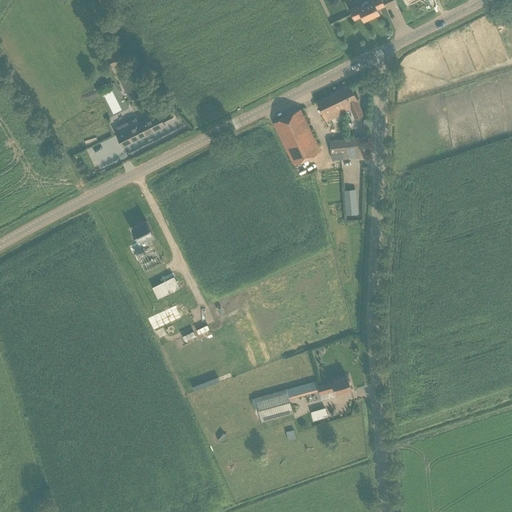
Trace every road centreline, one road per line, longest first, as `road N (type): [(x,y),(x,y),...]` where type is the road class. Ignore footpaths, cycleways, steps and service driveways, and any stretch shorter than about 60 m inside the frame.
road 1 (unclassified): [(386,511),(371,343),(376,53)]
road 2 (tertiary): [(0,244),(376,53)]
road 3 (track): [(0,50),(88,197)]
road 4 (tertiary): [(376,53),(485,0)]
